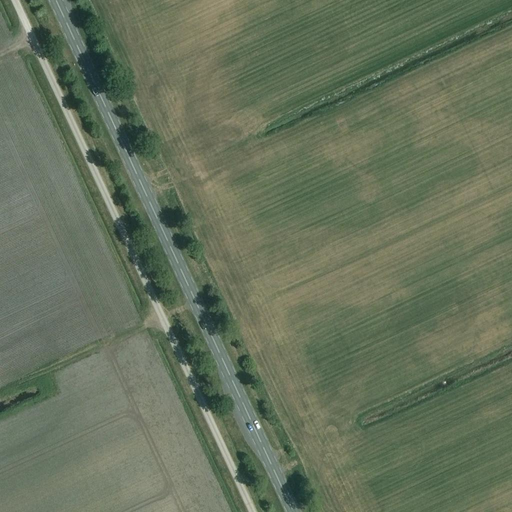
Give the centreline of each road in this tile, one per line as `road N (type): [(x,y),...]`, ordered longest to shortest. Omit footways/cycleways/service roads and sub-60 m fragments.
road 1 (primary): [(293,511),(54,0)]
road 2 (unclassified): [(251,511),(14,0)]
